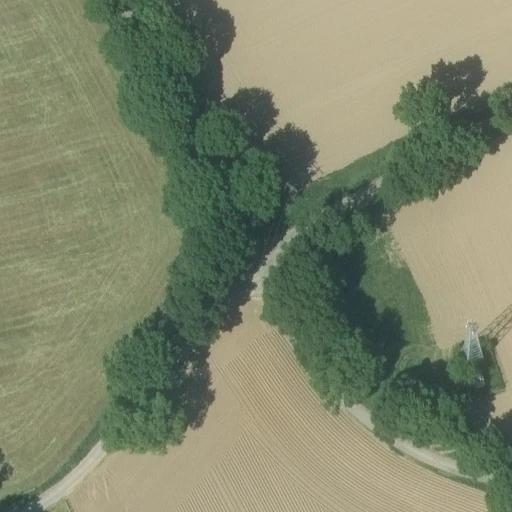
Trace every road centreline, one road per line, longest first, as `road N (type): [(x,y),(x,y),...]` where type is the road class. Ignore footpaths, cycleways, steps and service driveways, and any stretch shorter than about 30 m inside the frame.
road 1 (unclassified): [(257,259),(322,374),(376,426),(426,458),(511,484)]
road 2 (unclassified): [(257,259),(72,476),(19,511)]
road 3 (unclassified): [(114,0),(257,259)]
road 4 (unclassified): [(257,259),(511,111)]
